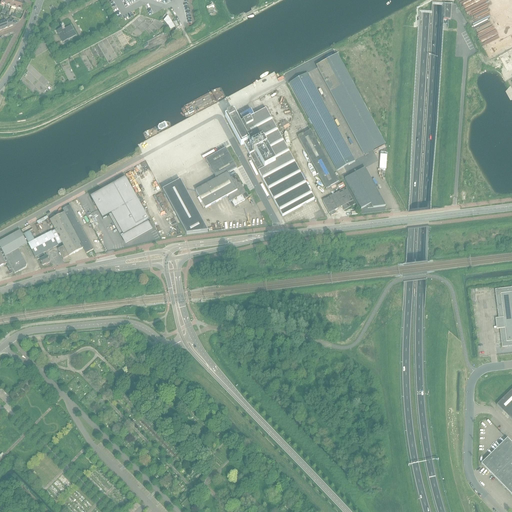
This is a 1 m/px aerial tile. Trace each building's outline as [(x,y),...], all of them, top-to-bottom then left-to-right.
[(452,2),(445,1),(444,18),(450,19),(452,2)] [(213,4),(206,6),(209,14),(216,12),(213,4)] [(176,21),(172,23),(168,15),(164,21),(168,25),(170,30),(178,25),(176,21)] [(8,26),(13,25),(11,20),(6,22),(5,20),(0,22),(0,30),(4,29),(8,27),(8,26)] [(63,42),(76,35),(71,25),(65,29),(64,27),(61,28),(62,28),(57,31),(63,42)] [(511,48),(499,56),(507,72),(511,69),(511,48)] [(337,55),(321,63),(369,153),(385,145),(337,55)] [(307,73),(289,83),(337,171),(355,161),(307,73)] [(225,117),(232,130),(240,146),(243,144),(282,216),(314,199),(266,109),(243,121),(241,118),(237,118),(234,112),(225,117)] [(320,148),(310,131),(298,137),(304,148),(326,189),(338,182),(320,148)] [(205,158),(214,174),(217,179),(195,190),(205,208),(228,196),(231,201),(242,194),(245,199),(248,197),(236,174),(232,176),(230,177),(228,173),(232,170),(237,168),(234,163),(226,147),(205,158)] [(367,208),(385,206),(365,168),(345,179),(361,209),(366,206),(367,208)] [(111,214),(126,241),(151,227),(148,222),(150,221),(125,177),(90,196),(102,219),(111,214)] [(208,231),(186,190),(180,180),(162,190),(186,234),(208,231)] [(344,210),(355,204),(346,188),(322,200),(329,213),(342,206),(344,210)] [(70,206),(63,209),(83,248),(86,253),(93,250),(70,206)] [(49,221),(55,231),(61,243),(63,246),(58,249),(63,259),(83,248),(64,213),(49,221)] [(0,241),(0,246),(5,255),(4,256),(6,258),(20,251),(18,248),(27,244),(20,230),(0,241)] [(61,243),(55,231),(52,232),(28,244),(36,260),(39,258),(42,266),(50,262),(47,256),(45,257),(43,253),(59,245),(58,245),(61,243)] [(20,251),(6,258),(14,274),(26,267),(27,264),(20,251)] [(475,295),(489,293),(489,287),(470,290),(472,306),(476,306),(475,295)] [(502,347),(511,345),(511,287),(495,289),(502,347)] [(511,389),(497,404),(511,420),(511,389)] [(511,443),(507,438),(481,464),(511,495),(511,443)]
